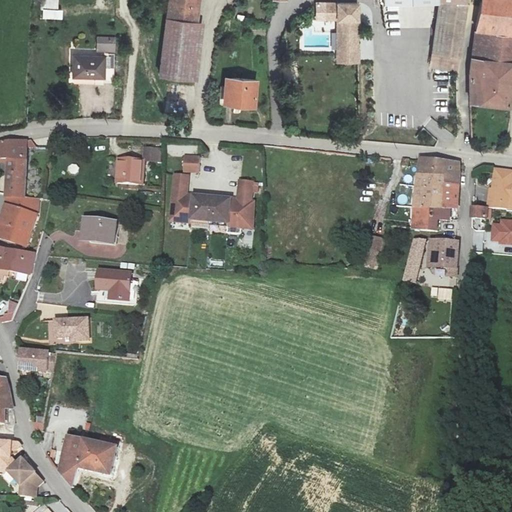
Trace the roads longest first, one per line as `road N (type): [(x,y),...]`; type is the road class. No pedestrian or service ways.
road 1 (unclassified): [(0,135),(132,129),(467,157)]
road 2 (unclassified): [(3,336),(32,448),(83,511)]
road 3 (track): [(124,129),(135,36),(122,0)]
